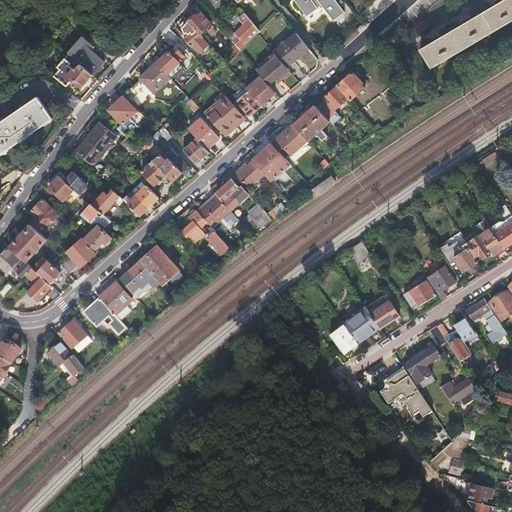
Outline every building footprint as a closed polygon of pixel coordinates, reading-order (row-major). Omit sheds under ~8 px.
[(312,0),(302,0),(298,3),(309,20),(325,9),(337,24),(348,17),(337,1),(338,0),(313,0),(312,0)] [(511,0),(510,0),(426,46),(437,65),(511,22),(511,0)] [(195,14),(188,21),(201,33),(211,23),(200,12),(197,15),(195,14)] [(260,30),(245,14),(240,18),(245,24),(231,36),(242,47),(256,34),(260,30)] [(194,45),(200,51),(209,42),(201,33),(188,21),(182,27),(187,32),(187,33),(184,36),(193,45),(194,45)] [(294,32),(271,51),(279,60),(285,66),(296,56),(297,57),(307,49),(294,32)] [(67,54),(79,65),(91,75),(103,61),(88,47),(91,44),(83,37),(67,54)] [(173,44),(156,62),(166,72),(184,53),(173,44)] [(254,70),(257,73),(260,77),(263,80),(270,88),(279,80),(281,82),(291,73),(285,66),(279,60),(271,51),(262,60),(263,62),(254,70)] [(59,69),(53,76),(65,86),(71,80),(81,88),(92,76),(91,75),(79,65),(74,71),(70,67),(72,65),(63,58),(56,66),(59,69)] [(166,72),(156,62),(141,78),(143,80),(131,93),(136,99),(132,103),(137,108),(139,110),(156,92),(170,76),(166,72)] [(351,74),(338,86),(350,100),(364,88),(351,74)] [(263,80),(260,77),(245,90),(248,93),(263,80)] [(129,92),(131,93),(143,80),(141,78),(129,92)] [(263,80),(248,93),(260,105),(274,93),(270,88),(263,80)] [(238,101),(236,103),(248,115),(260,105),(248,93),(245,90),(243,87),(233,96),(234,98),(238,101)] [(333,111),(344,101),(333,89),(325,97),(326,98),(316,108),(325,118),(327,119),(334,113),(333,111)] [(230,101),(225,95),(217,101),(219,104),(206,115),(223,134),(237,122),(238,123),(244,117),(234,105),(230,101)] [(37,97),(0,122),(0,152),(51,118),(37,97)] [(123,97),(110,109),(122,123),(135,110),(123,97)] [(191,97),(187,102),(193,109),(198,105),(191,97)] [(234,105),(244,117),(245,118),(248,115),(236,103),(234,105)] [(321,129),(329,122),(327,119),(325,118),(316,108),(314,106),(292,126),(307,141),(314,134),(317,137),(318,136),(322,140),(327,136),(321,129)] [(137,108),(135,110),(122,123),(116,128),(123,135),(129,130),(131,132),(138,125),(136,123),(144,116),(139,110),(137,108)] [(339,118),(334,113),(327,119),(329,122),(332,125),(339,118)] [(201,116),(188,128),(196,137),(205,148),(218,137),(201,116)] [(223,134),(225,137),(246,119),(245,118),(244,117),(238,123),(237,122),(223,134)] [(98,123),(76,151),(93,165),(115,137),(98,123)] [(163,124),(157,129),(164,137),(166,139),(172,134),(163,124)] [(290,156),(307,141),(292,126),(276,140),(290,156)] [(164,137),(157,129),(150,137),(156,144),(164,137)] [(134,145),(125,136),(118,144),(132,157),(138,150),(134,145)] [(144,144),(141,147),(147,154),(156,144),(150,137),(144,144)] [(196,164),(209,153),(205,148),(196,137),(182,149),(196,164)] [(140,139),(134,145),(138,150),(141,147),(144,144),(140,139)] [(271,182),(290,165),(272,145),(253,161),(271,182)] [(165,154),(169,158),(182,173),(184,175),(186,173),(190,170),(171,149),(165,154)] [(159,154),(152,160),(165,173),(172,181),(182,173),(169,158),(165,161),(159,154)] [(165,173),(152,160),(141,170),(154,183),(165,173)] [(251,162),(237,176),(247,188),(262,175),(251,162)] [(87,183),(73,171),(64,180),(59,175),(49,186),(63,199),(70,192),(68,190),(71,186),(78,192),(87,183)] [(286,173),(274,183),(281,192),(293,182),(286,173)] [(131,189),(135,193),(148,206),(158,197),(145,184),(141,180),(131,189)] [(249,194),(241,185),(238,188),(232,180),(217,193),(223,201),(221,202),(230,211),(249,194)] [(103,191),(92,204),(101,212),(118,195),(112,189),(107,194),(103,191)] [(121,198),(125,202),(138,215),(148,206),(135,193),(131,189),(121,198)] [(197,213),(207,223),(211,227),(212,228),(224,218),(225,219),(224,220),(231,227),(238,221),(230,212),(230,211),(221,202),(216,196),(197,213)] [(57,212),(43,198),(30,210),(36,216),(29,222),(38,231),(57,212)] [(85,208),(80,214),(90,224),(92,221),(101,212),(92,204),(90,203),(89,204),(85,208)] [(67,222),(70,225),(75,220),(80,214),(85,208),(82,205),(67,222)] [(280,205),(272,212),(278,218),(286,211),(280,205)] [(251,235),(269,218),(268,216),(259,206),(250,214),(251,216),(242,225),(251,235)] [(491,229),(504,249),(511,243),(511,216),(506,208),(500,212),(505,220),(507,222),(505,223),(508,228),(500,233),(496,226),(491,229)] [(192,221),(181,232),(188,240),(207,223),(197,213),(196,211),(189,218),(192,221)] [(272,212),(268,216),(269,218),(273,222),(278,218),(272,212)] [(391,224),(396,231),(404,226),(400,219),(391,224)] [(490,255),(492,258),(504,250),(504,249),(491,229),(485,221),(473,229),(479,237),(490,255)] [(29,222),(8,245),(16,253),(25,261),(46,238),(38,231),(29,222)] [(500,223),(496,226),(500,233),(508,228),(505,223),(500,223)] [(391,234),(396,231),(391,224),(387,227),(391,234)] [(97,225),(83,238),(94,248),(102,241),(104,243),(110,237),(97,225)] [(221,254),(229,247),(212,228),(211,227),(208,230),(213,235),(208,239),(221,254)] [(467,245),(476,259),(480,256),(483,260),(490,255),(479,237),(467,245)] [(69,256),(60,263),(68,273),(77,265),(79,267),(94,254),(81,239),(66,252),(69,256)] [(465,251),(462,246),(460,247),(456,242),(449,247),(447,244),(438,250),(450,268),(457,263),(454,258),(465,251)] [(370,256),(361,243),(349,252),(357,264),(370,256)] [(474,260),(476,259),(467,245),(466,243),(462,246),(465,251),(454,258),(457,263),(463,273),(477,264),(474,260)] [(161,283),(162,285),(179,270),(157,245),(139,261),(161,283)] [(31,267),(25,261),(16,253),(14,255),(4,246),(0,250),(0,267),(2,269),(6,264),(11,259),(18,265),(15,270),(16,271),(15,272),(20,276),(21,275),(22,276),(24,274),(31,267)] [(205,259),(211,265),(215,261),(209,255),(205,259)] [(31,267),(36,272),(47,282),(58,271),(46,261),(41,256),(31,267)] [(18,265),(11,259),(6,264),(15,272),(16,271),(15,270),(18,265)] [(119,279),(131,292),(137,287),(140,290),(149,281),(155,288),(161,283),(139,261),(119,279)] [(36,272),(31,267),(24,274),(32,280),(28,284),(31,287),(27,291),(37,300),(51,285),(47,282),(36,272)] [(427,279),(437,295),(442,302),(447,299),(442,292),(456,283),(446,268),(432,276),(427,279)] [(0,288),(0,293),(3,296),(10,289),(12,286),(8,282),(5,285),(4,284),(0,288)] [(425,282),(403,296),(412,309),(417,306),(418,308),(435,296),(425,282)] [(115,283),(99,297),(115,315),(126,305),(131,301),(115,283)] [(511,301),(507,294),(490,305),(501,322),(511,315),(511,301)] [(117,336),(126,328),(120,321),(115,315),(99,297),(81,312),(96,328),(108,317),(111,322),(107,325),(117,336)] [(491,346),(506,336),(484,301),(466,313),(472,322),(482,316),(487,324),(485,326),(489,330),(490,329),(492,332),(485,337),(491,346)] [(378,328),(380,331),(395,321),(400,317),(397,312),(390,302),(370,315),(378,328)] [(131,311),(126,305),(115,315),(120,321),(131,311)] [(345,326),(357,344),(378,328),(370,315),(365,308),(343,323),(345,326)] [(461,311),(451,317),(458,328),(468,321),(461,311)] [(73,320),(59,333),(72,348),(73,347),(86,335),(73,320)] [(346,356),(359,346),(357,344),(345,326),(332,336),(346,356)] [(444,339),(445,340),(449,337),(441,326),(437,328),(444,339)] [(428,334),(436,345),(444,339),(437,328),(428,334)] [(91,341),(86,335),(73,347),(78,352),(91,341)] [(4,339),(0,345),(0,380),(20,350),(4,339)] [(461,342),(452,348),(463,363),(471,358),(461,342)] [(74,377),(84,369),(73,355),(71,357),(59,343),(47,353),(58,366),(62,364),(71,375),(73,377),(74,377)] [(421,358),(427,366),(441,357),(435,348),(421,357),(421,358)] [(495,372),(488,380),(492,386),(501,375),(502,374),(495,363),(493,364),(483,348),(474,354),(485,370),(493,365),(493,366),(493,368),(495,372)] [(419,385),(433,376),(427,366),(421,358),(407,367),(419,385)] [(431,412),(403,369),(385,380),(389,385),(391,386),(389,393),(386,392),(382,395),(389,406),(396,401),(396,400),(402,396),(404,397),(407,402),(406,405),(414,417),(419,413),(423,419),(432,413),(431,412)] [(73,377),(71,375),(65,380),(70,386),(77,381),(74,377),(73,377)] [(446,375),(437,382),(441,388),(451,382),(446,375)] [(451,382),(441,388),(452,405),(461,399),(465,405),(479,396),(468,379),(463,383),(462,382),(454,387),(451,382)] [(45,395),(34,405),(39,411),(50,401),(45,395)] [(511,397),(500,395),(498,402),(511,405),(511,397)] [(461,438),(475,439),(475,427),(462,426),(461,438)] [(431,464),(436,469),(449,460),(438,457),(431,464)] [(463,478),(466,464),(455,461),(452,475),(463,478)] [(446,480),(459,494),(462,481),(442,476),(446,480)] [(465,500),(465,501),(484,505),(488,492),(468,487),(465,500)] [(466,502),(475,511),(495,511),(496,510),(466,502)]
